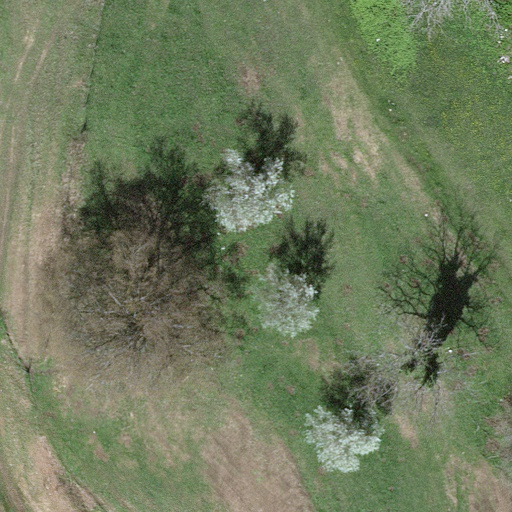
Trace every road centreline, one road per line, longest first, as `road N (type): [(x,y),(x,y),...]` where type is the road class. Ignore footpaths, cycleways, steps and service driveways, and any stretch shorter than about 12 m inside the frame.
road 1 (track): [(348,0),(388,96),(511,278)]
road 2 (track): [(0,230),(25,84),(59,0)]
